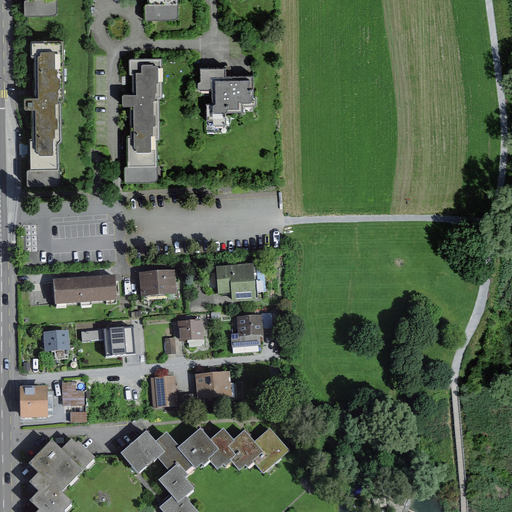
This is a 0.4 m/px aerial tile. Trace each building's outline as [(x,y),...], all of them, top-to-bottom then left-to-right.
[(24,0),(24,16),(52,15),(52,4),(54,0),(24,0)] [(151,0),(151,4),(145,4),(145,20),(173,20),(172,9),(178,1),(178,0),(151,0)] [(58,61),(58,51),(64,43),(64,40),(30,41),(31,57),(37,57),(38,102),(35,102),(36,143),(32,143),(33,169),(27,169),(27,185),(54,185),(54,174),(60,165),(60,163),(54,163),(54,153),(59,145),(59,142),(57,142),(56,132),(62,124),(62,122),(56,122),(56,112),(62,104),(62,102),(59,102),(59,92),(65,83),(65,81),(59,81),(58,71),(64,63),(64,60),(58,61)] [(162,58),(129,58),(129,75),(135,75),(136,99),(133,99),(134,140),(130,140),(131,166),(124,166),(125,182),(152,182),(152,171),(158,162),(158,160),(152,160),(152,151),(157,142),(157,140),(154,140),(154,130),(160,121),(160,119),(154,119),(154,110),(160,101),(160,99),(157,99),(157,89),(162,81),(162,78),(157,78),(156,69),(162,60),(162,58)] [(224,67),(200,68),(200,85),(211,85),(212,103),(206,103),(206,121),(224,121),(224,112),(243,112),(243,101),(254,101),(253,75),(239,75),(239,82),(224,82),(224,67)] [(216,242),(191,242),(191,250),(216,250),(216,242)] [(258,281),(257,268),(206,271),(207,288),(209,289),(220,288),(220,293),(233,292),(234,301),(254,299),(253,281),(258,281)] [(177,273),(142,276),(144,296),(174,293),(173,280),(178,280),(177,273)] [(115,277),(54,282),(56,305),(116,300),(115,277)] [(262,318),(239,320),(240,335),(231,335),(232,348),(260,346),(259,334),(261,334),(261,329),(272,328),(271,315),(262,315),(262,318)] [(200,323),(180,325),(181,340),(190,340),(190,347),(204,346),(203,338),(202,338),(200,323)] [(133,328),(113,330),(115,347),(123,346),(124,353),(137,352),(137,345),(135,345),(133,328)] [(67,333),(45,335),(47,351),(55,351),(55,360),(69,359),(67,333)] [(174,339),(166,340),(167,354),(175,354),(174,339)] [(228,375),(198,377),(200,397),(220,395),(220,399),(235,398),(234,384),(228,384),(228,375)] [(115,385),(115,377),(89,376),(89,385),(115,385)] [(173,377),(152,379),(154,408),(176,406),(173,377)] [(86,388),(84,380),(77,382),(78,390),(86,388)] [(73,384),(63,384),(64,406),(83,406),(83,393),(73,393),(73,384)] [(30,391),(23,391),(23,416),(52,416),(52,396),(46,396),(45,386),(30,386),(30,391)] [(86,413),(72,413),(72,423),(87,423),(86,413)] [(179,451),(190,463),(195,469),(207,458),(217,470),(229,459),(223,452),(234,442),(224,431),(211,443),(201,432),(179,451)] [(223,452),(229,459),(239,470),(251,460),(263,473),(275,463),(276,464),(281,460),(273,450),(282,443),(271,431),(255,444),(245,433),(234,442),(223,452)] [(182,470),(190,463),(179,451),(166,436),(156,445),(147,434),(123,455),(138,473),(153,461),(154,463),(159,459),(171,472),(178,465),(182,470)] [(40,474),(60,493),(69,485),(66,482),(74,474),(77,476),(82,471),(79,469),(91,456),(78,445),(76,447),(72,442),(62,453),(52,443),(31,465),(40,474)] [(187,475),(182,470),(178,465),(171,472),(160,481),(174,497),(161,508),(164,511),(195,511),(187,503),(189,501),(185,497),(194,490),(184,478),(187,475)] [(60,493),(40,474),(31,484),(40,493),(32,502),(41,511),(39,511),(61,511),(60,510),(68,501),(60,493)]
